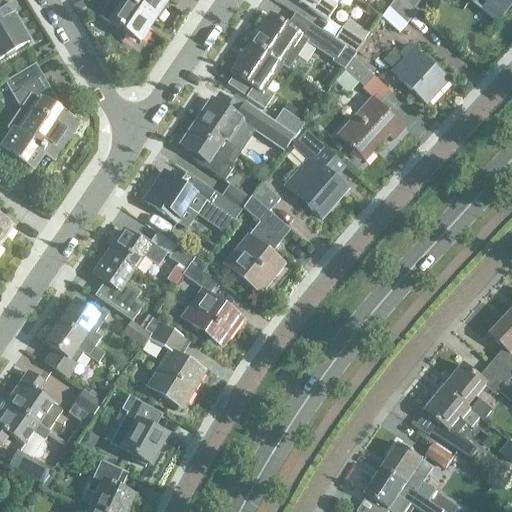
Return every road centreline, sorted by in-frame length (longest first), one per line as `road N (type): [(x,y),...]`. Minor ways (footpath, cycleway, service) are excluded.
road 1 (residential): [(173,511),(218,429),(303,307),(511,73)]
road 2 (secondary): [(246,511),(294,425),(391,298),(511,161)]
road 3 (residential): [(302,511),(381,391),(511,242)]
road 4 (residential): [(0,334),(129,145)]
road 5 (residential): [(129,145),(229,0)]
road 6 (residential): [(129,145),(43,0)]
